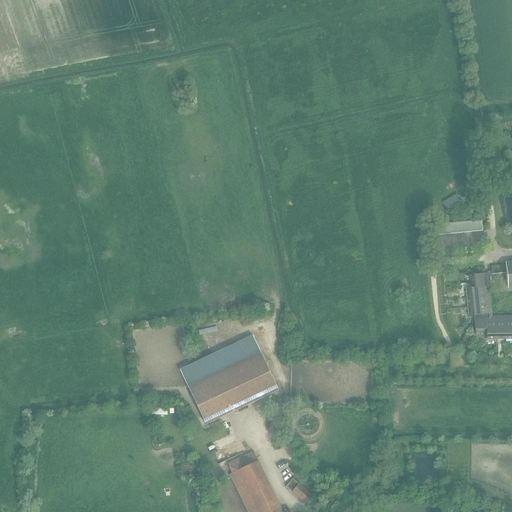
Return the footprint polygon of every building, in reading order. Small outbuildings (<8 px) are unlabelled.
[(447,209),(461,201),(457,194),(443,202),(447,209)] [(472,288),(467,289),(468,298),(488,296),(487,287),(486,274),(471,275),(472,288)] [(488,296),(468,298),(469,307),(489,305),(488,296)] [(489,305),(469,307),(469,316),(474,316),(475,325),(481,324),(481,320),(488,320),(488,319),(488,314),(489,314),(489,305)] [(481,324),(475,325),(476,333),(487,332),(487,339),(496,339),(496,319),(488,319),(488,320),(481,320),(481,324)] [(505,319),(496,319),(496,339),(505,338),(505,319)] [(261,353),(188,388),(205,424),(278,390),(261,353)] [(290,511),(289,509),(282,511),(253,451),(227,463),(232,472),(229,473),(247,511),(290,511)] [(314,496),(293,479),(286,487),(292,491),(291,492),(307,504),(314,496)]
